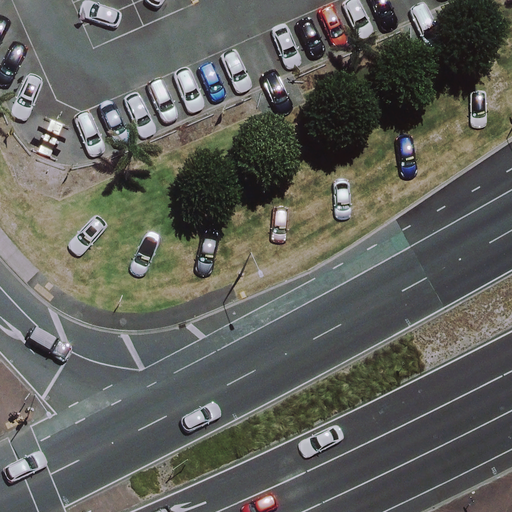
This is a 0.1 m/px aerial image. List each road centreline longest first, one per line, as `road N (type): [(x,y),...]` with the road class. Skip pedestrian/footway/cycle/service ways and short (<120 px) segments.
road 1 (primary): [(170,416),(511,228)]
road 2 (primary): [(511,390),(260,511)]
road 3 (primary): [(0,318),(62,370),(170,416)]
road 4 (primary): [(0,498),(170,416)]
